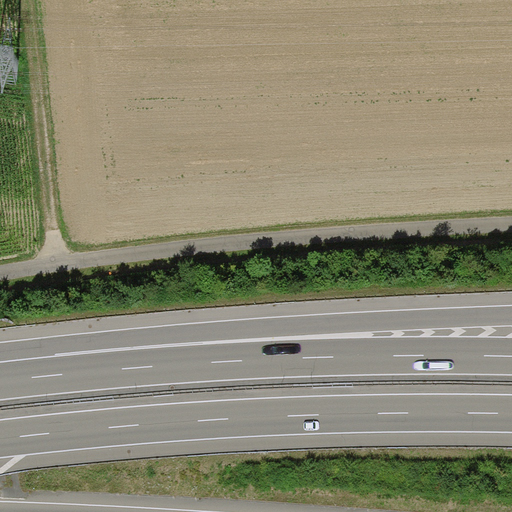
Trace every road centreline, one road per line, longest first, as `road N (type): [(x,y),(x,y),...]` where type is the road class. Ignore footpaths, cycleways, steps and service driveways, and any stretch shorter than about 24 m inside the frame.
road 1 (track): [(0,274),(286,240),(511,228)]
road 2 (motorway): [(0,440),(207,420),(511,413)]
road 3 (motorway): [(511,319),(351,328),(55,372)]
road 4 (motorway): [(511,354),(246,358),(55,372)]
